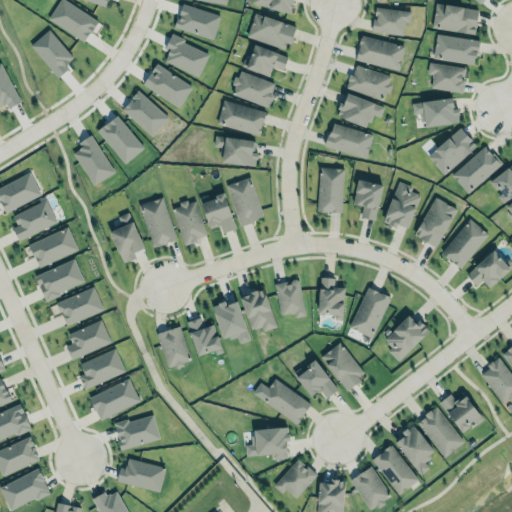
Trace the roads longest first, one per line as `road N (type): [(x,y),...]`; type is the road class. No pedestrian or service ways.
road 1 (residential): [(161,285),(269,249),(338,242),(419,275),(477,329)]
road 2 (residential): [(294,243),(289,151),(332,5)]
road 3 (residential): [(511,301),(335,437)]
road 4 (residential): [(147,0),(100,83),(0,152)]
road 5 (residential): [(0,287),(80,458)]
